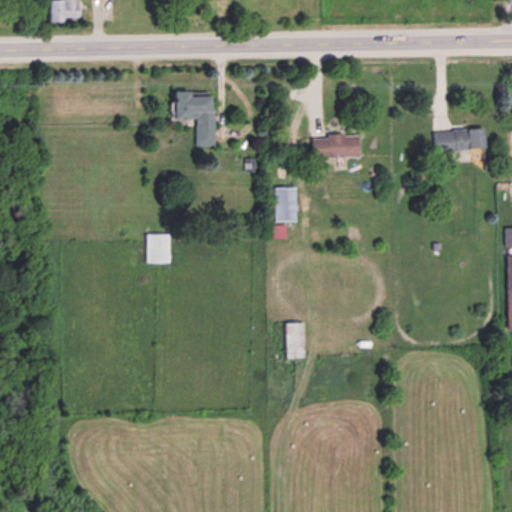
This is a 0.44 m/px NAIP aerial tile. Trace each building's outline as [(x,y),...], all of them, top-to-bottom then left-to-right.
[(49,0),(49,20),(80,20),(79,0),(49,0)] [(213,93),(193,93),(193,89),(176,90),(177,118),(195,117),(196,144),(215,144),(213,93)] [(486,147),(485,125),(432,128),(433,149),(486,147)] [(312,133),(313,156),(360,155),(360,132),(312,133)] [(297,219),(297,184),(274,184),(274,219),(297,219)] [(147,231),(147,263),(171,263),(171,231),(147,231)] [(306,320),(286,320),(286,356),(306,356),(306,320)]
